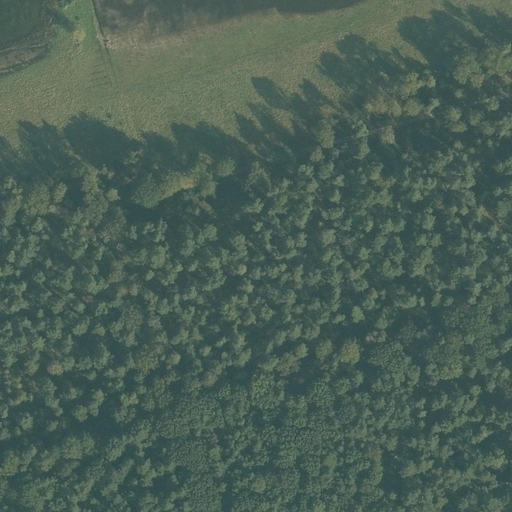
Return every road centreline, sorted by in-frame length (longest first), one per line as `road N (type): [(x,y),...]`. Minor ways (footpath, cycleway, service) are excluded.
road 1 (track): [(511,92),(142,199),(97,203)]
road 2 (track): [(175,399),(511,302)]
road 3 (track): [(218,511),(97,203)]
